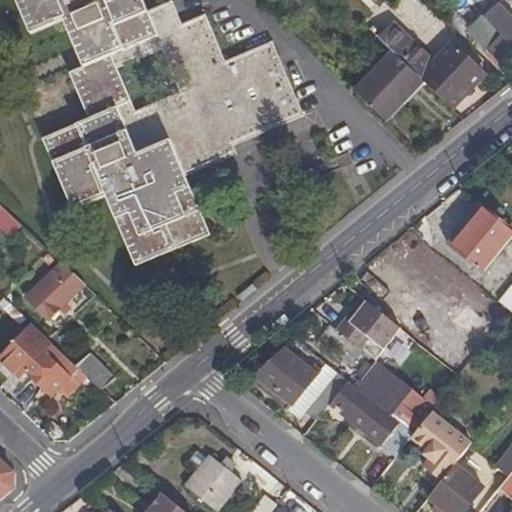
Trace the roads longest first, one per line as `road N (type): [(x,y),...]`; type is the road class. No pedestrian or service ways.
road 1 (tertiary): [(189,371),(511,110)]
road 2 (residential): [(364,511),(189,371)]
road 3 (tertiary): [(62,484),(189,371)]
